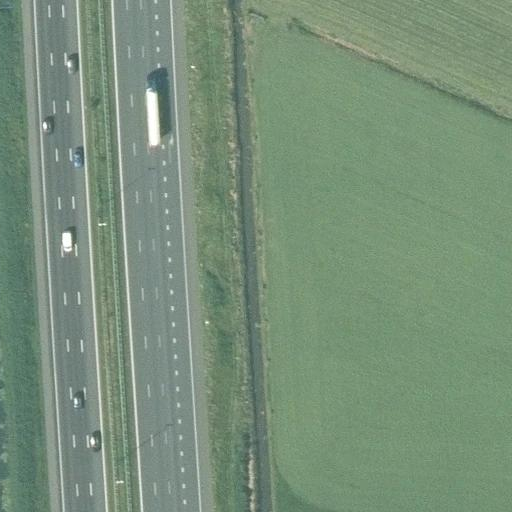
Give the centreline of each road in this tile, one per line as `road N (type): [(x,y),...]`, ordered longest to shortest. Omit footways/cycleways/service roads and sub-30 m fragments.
road 1 (motorway): [(55,0),(87,511)]
road 2 (motorway): [(163,511),(131,0)]
